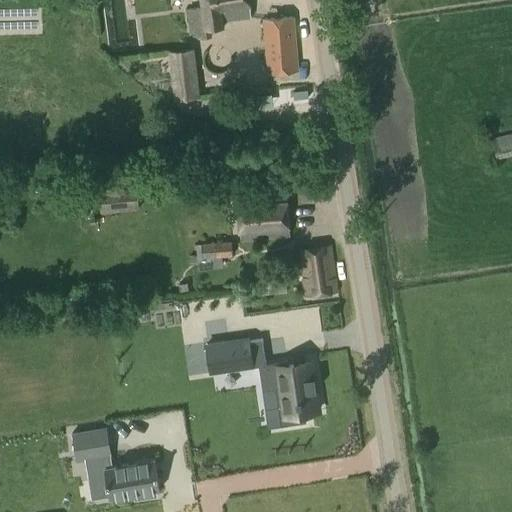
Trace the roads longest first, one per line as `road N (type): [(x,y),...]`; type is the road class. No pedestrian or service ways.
road 1 (unclassified): [(400,511),(320,0)]
road 2 (unknown): [(217,355),(252,511)]
